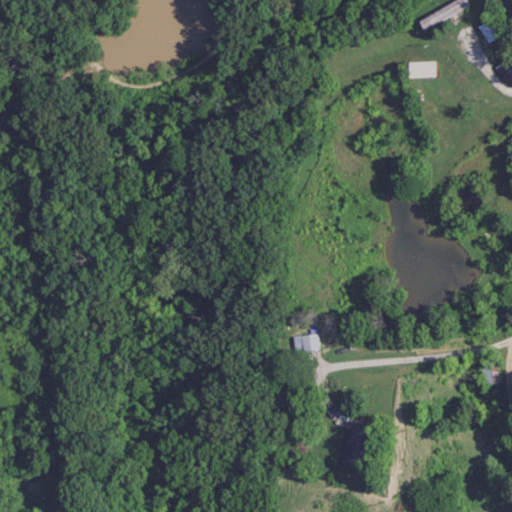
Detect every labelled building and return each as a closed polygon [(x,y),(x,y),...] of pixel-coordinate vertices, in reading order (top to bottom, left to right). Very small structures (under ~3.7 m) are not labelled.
[(454,0),(414,22),(420,33),(468,6),(464,0),(454,0)] [(485,45),(503,34),(492,17),(475,27),(485,45)] [(432,62),(404,62),(404,78),(432,78),(432,62)] [(291,351),(316,350),(316,335),(291,336),(291,351)] [(477,364),(482,386),(500,382),(496,360),(477,364)]
